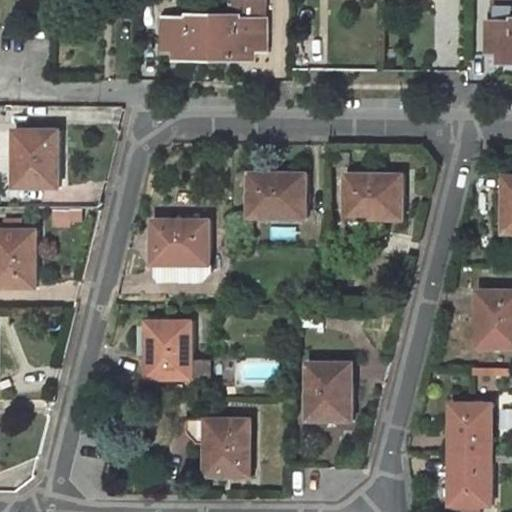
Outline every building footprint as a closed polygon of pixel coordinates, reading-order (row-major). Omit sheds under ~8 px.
[(269,7),(247,7),(247,17),(247,19),(269,19),(269,7)] [(218,15),(193,15),(192,18),(168,18),(168,40),(179,39),(179,47),(179,59),(217,59),(218,16),(218,15)] [(217,59),(257,61),(258,48),(258,42),(268,42),(269,19),(247,19),(247,17),(218,15),(218,16),(217,59)] [(511,22),(491,23),(490,46),(502,46),(503,52),(503,63),(511,62),(511,22)] [(19,167),(20,187),(62,187),(63,130),(18,130),(17,166),(19,167)] [(253,173),(252,215),(273,215),(272,218),(309,218),(310,173),(253,173)] [(349,174),(349,216),(366,217),(367,218),(405,218),(405,174),(349,174)] [(214,220),(156,219),(156,266),(194,266),(194,264),(214,264),(214,220)] [(0,287),(39,286),(40,231),(0,230),(0,287)] [(194,266),(156,266),(156,268),(164,282),(205,282),(213,273),(214,264),(194,264),(194,266)] [(480,310),(480,348),(511,348),(511,290),(483,290),(483,311),(480,310)] [(327,315),(302,313),(301,327),(325,329),(327,315)] [(194,322),(151,322),(150,360),(153,361),(152,378),(194,379),(194,322)] [(311,364),(310,420),(351,421),(352,402),(355,401),(355,364),(311,364)] [(454,403),(454,436),(457,436),(457,454),(470,454),(494,454),(495,403),(454,403)] [(254,420),(190,419),(189,429),(201,445),(209,444),(210,477),(254,477),(254,420)] [(470,454),(457,454),(456,472),(453,472),(452,505),(455,505),(455,511),(480,511),(480,506),(493,506),(494,454),(470,454)]
